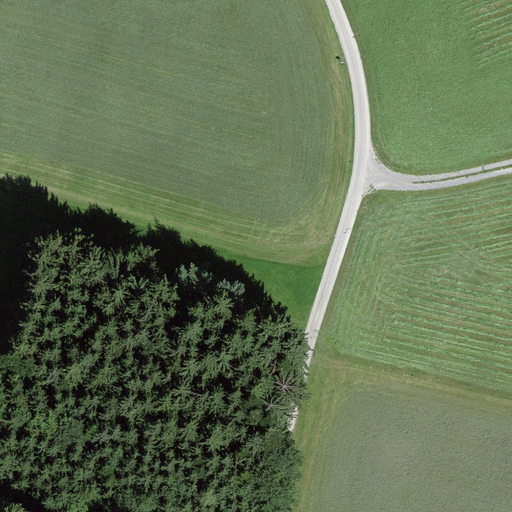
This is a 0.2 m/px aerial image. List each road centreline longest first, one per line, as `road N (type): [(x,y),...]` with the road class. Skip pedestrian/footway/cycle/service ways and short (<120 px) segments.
road 1 (track): [(362,175),(269,511)]
road 2 (track): [(331,0),(359,79),(362,175)]
road 3 (track): [(511,167),(433,183),(362,175)]
